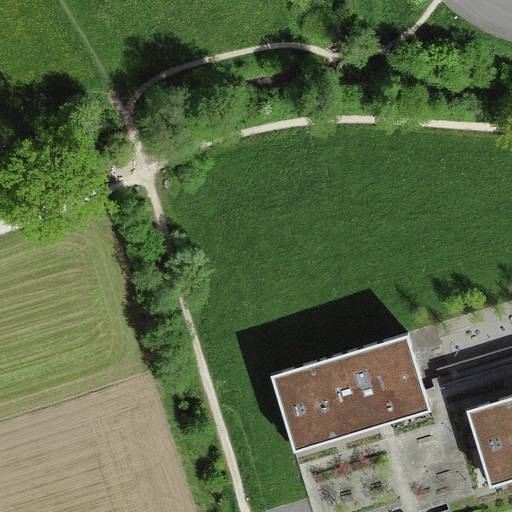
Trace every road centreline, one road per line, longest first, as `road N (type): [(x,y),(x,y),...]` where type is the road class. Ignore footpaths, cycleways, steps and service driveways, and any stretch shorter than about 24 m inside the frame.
road 1 (track): [(147,173),(209,142),(298,121),(511,131)]
road 2 (track): [(0,225),(147,173)]
